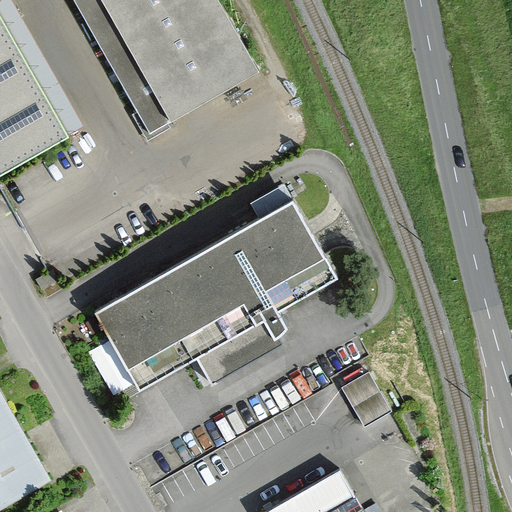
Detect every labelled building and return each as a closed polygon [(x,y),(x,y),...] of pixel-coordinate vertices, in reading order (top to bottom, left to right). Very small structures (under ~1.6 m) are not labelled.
[(71,0),(152,138),(262,74),(218,0),(71,0)] [(0,180),(71,140),(0,15),(0,180)] [(340,284),(293,204),(95,319),(142,398),(200,364),(214,387),(281,347),(279,343),(292,335),(282,318),(340,284)] [(341,369),(362,417),(392,404),(371,356),(341,369)] [(0,511),(5,511),(51,487),(0,397),(0,511)] [(275,511),(362,511),(339,474),(275,511)]
